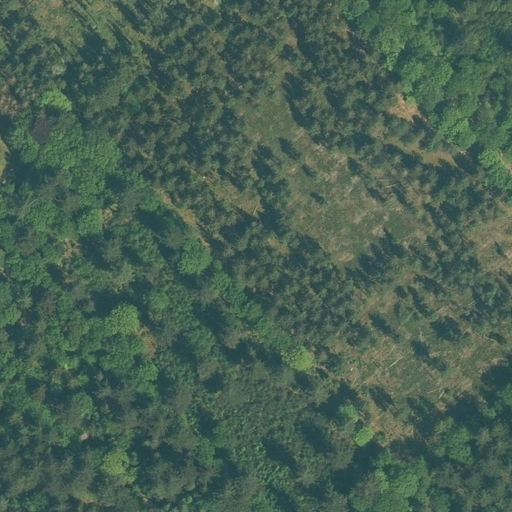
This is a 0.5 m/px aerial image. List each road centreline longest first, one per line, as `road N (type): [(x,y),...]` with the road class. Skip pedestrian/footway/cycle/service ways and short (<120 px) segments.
road 1 (track): [(0,46),(410,475),(436,511)]
road 2 (track): [(358,0),(511,177)]
road 3 (track): [(410,475),(511,389)]
